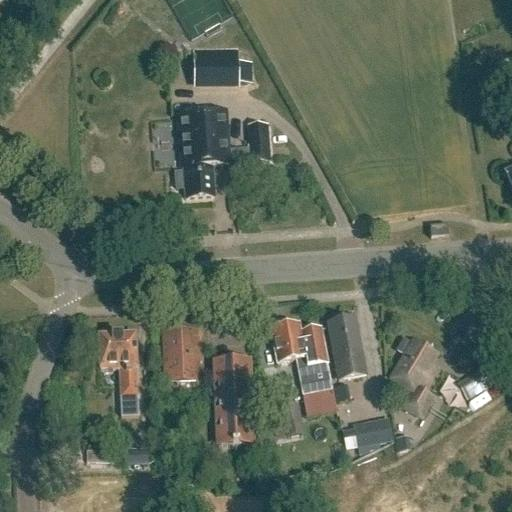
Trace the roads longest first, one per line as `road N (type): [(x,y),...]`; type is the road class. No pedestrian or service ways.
road 1 (tertiary): [(86,271),(113,277),(461,256)]
road 2 (residential): [(28,511),(26,426),(62,312),(86,271)]
road 3 (residential): [(511,359),(469,315),(461,256)]
